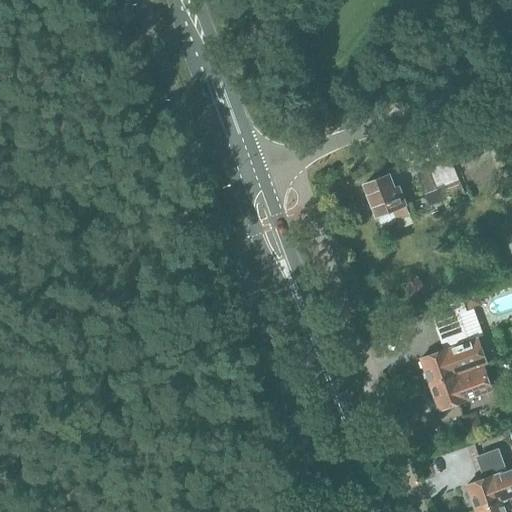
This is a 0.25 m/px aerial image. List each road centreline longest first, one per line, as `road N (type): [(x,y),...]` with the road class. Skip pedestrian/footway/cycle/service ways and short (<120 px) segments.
road 1 (unclassified): [(422,511),(292,159)]
road 2 (primary): [(253,173),(378,511)]
road 3 (unclassified): [(227,238),(139,0)]
road 4 (unclassified): [(292,159),(511,74)]
road 5 (primary): [(187,0),(253,173)]
